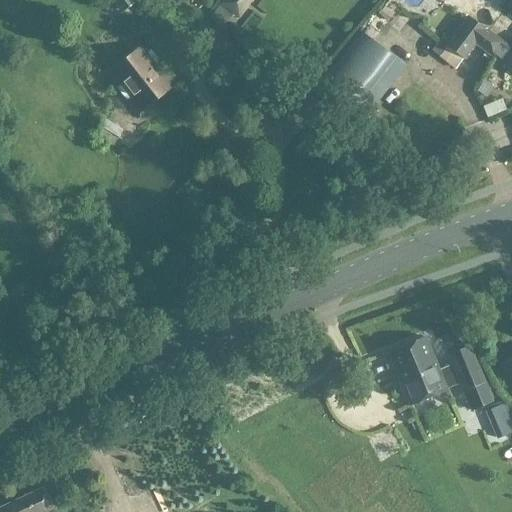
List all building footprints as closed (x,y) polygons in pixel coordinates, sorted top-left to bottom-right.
[(111,0),(121,14),(136,3),(134,0),(111,0)] [(225,0),(222,5),(238,17),(250,0),(225,0)] [(375,20),(385,30),(404,12),(394,2),(375,20)] [(420,40),(427,31),(407,17),(401,25),(420,40)] [(475,42),(490,54),(500,41),(468,17),(447,46),(463,58),(475,42)] [(360,119),(404,65),(360,30),(316,82),(360,119)] [(432,50),(439,56),(446,47),(439,41),(432,50)] [(511,47),(511,49),(500,41),(490,54),(511,70),(511,47)] [(174,84),(144,44),(106,74),(137,113),(174,84)] [(244,119),(275,94),(261,77),(230,102),(244,119)] [(485,98),(493,86),(484,81),(476,92),(485,98)] [(462,332),(454,335),(458,346),(467,343),(462,332)] [(425,337),(387,353),(398,379),(409,406),(447,390),(446,388),(460,382),(472,410),(490,402),(468,347),(449,355),(453,364),(438,370),(436,364),(425,337)] [(511,356),(501,364),(511,379),(511,356)] [(511,427),(502,403),(484,411),(496,438),(511,430),(511,427)] [(152,499),(150,487),(126,491),(128,503),(152,499)] [(53,511),(43,488),(0,507),(0,511),(53,511)]
